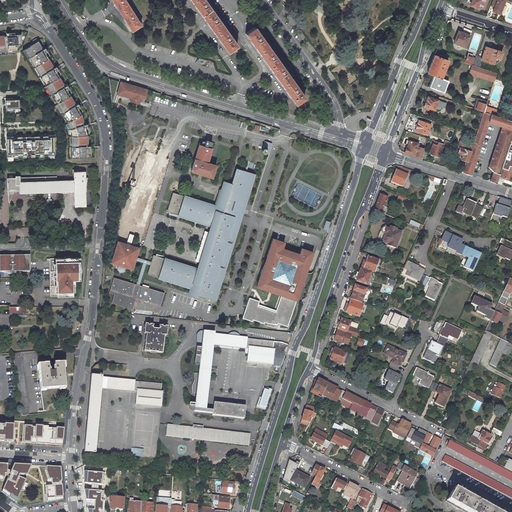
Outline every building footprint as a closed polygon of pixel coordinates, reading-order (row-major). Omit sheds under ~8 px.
[(125,0),(112,0),(121,14),(132,31),(141,25),(136,17),(126,1),(125,0)] [(204,0),(191,0),(203,17),(216,34),(228,52),(237,45),(234,41),(219,19),(208,4),(204,0)] [(483,9),(486,0),(470,0),(469,5),(474,8),(475,6),(483,9)] [(491,0),(490,5),(493,7),(492,11),(498,13),(503,0),(505,1),(509,3),(510,0),(491,0)] [(257,30),(255,27),(245,33),(295,104),(305,97),(299,89),(286,71),(275,56),(257,30)] [(471,32),(464,29),(463,34),(459,32),(454,43),(465,48),(471,32)] [(0,49),(4,50),(4,52),(12,51),(12,49),(17,49),(17,44),(21,44),(21,36),(12,37),(12,34),(7,34),(7,37),(5,37),(5,36),(0,36),(0,49)] [(74,158),(88,157),(87,151),(90,151),(90,146),(87,146),(87,144),(88,144),(87,136),(85,130),(85,129),(87,129),(86,124),(83,125),(82,122),(83,122),(81,115),(77,110),(78,109),(80,108),(77,104),(75,106),(73,104),(74,103),(70,96),(69,96),(66,91),(67,91),(69,90),(66,86),(64,87),(62,85),(63,85),(59,78),(58,78),(55,73),(55,72),(57,71),(55,67),(52,69),(51,67),(52,66),(48,59),(47,60),(44,54),(46,53),(44,49),(41,50),(40,48),(41,48),(37,41),(28,47),(29,47),(26,49),(29,53),(27,54),(31,61),(33,60),(40,72),(38,73),(42,80),(44,79),(51,90),(49,92),(53,99),(55,97),(62,109),(60,110),(64,117),(66,116),(69,122),(73,136),(74,143),(71,143),(71,151),(74,151),(74,158)] [(485,61),(493,64),(495,58),(499,59),(501,52),(497,51),(496,51),(485,48),(482,57),(476,55),(476,56),(476,57),(475,58),(481,60),(480,62),(485,63),(485,61)] [(29,53),(26,49),(23,51),(44,86),(66,124),(70,136),(70,158),(74,158),(74,151),(71,151),(71,143),(74,143),(73,136),(69,122),(66,116),(64,117),(60,110),(62,109),(55,97),(53,99),(49,92),(51,90),(44,79),(42,80),(38,73),(40,72),(33,60),(31,61),(27,54),(29,53)] [(448,61),(434,56),(427,73),(433,75),(436,76),(441,78),(448,61)] [(464,63),(471,65),(473,66),(473,65),(475,58),(476,57),(476,56),(474,56),(473,58),(466,56),(464,63)] [(469,73),(493,82),(494,81),(496,73),(493,72),(473,65),(473,66),(471,65),(469,73)] [(444,93),(448,80),(447,80),(441,78),(436,76),(433,75),(429,87),(438,90),(439,91),(444,93)] [(117,95),(132,99),(131,103),(142,106),(143,102),(144,102),(147,90),(121,82),(117,95)] [(447,103),(428,97),(427,101),(426,100),(424,106),(425,107),(424,107),(425,109),(427,110),(429,109),(429,108),(435,110),(435,109),(441,110),(442,107),(445,108),(447,103)] [(487,101),(477,98),(475,103),(477,104),(477,105),(475,109),(484,112),(485,105),(487,101)] [(5,100),(6,111),(19,111),(19,99),(5,100)] [(501,127),(488,166),(493,171),(491,179),(490,181),(496,183),(497,179),(511,135),(511,120),(484,112),(471,150),(467,162),(466,164),(463,172),(472,175),(490,123),(501,127)] [(431,124),(419,120),(416,131),(428,135),(431,124)] [(6,136),(7,157),(14,156),(14,155),(48,154),(48,155),(55,155),(54,135),(47,135),(47,136),(14,137),(14,136),(6,136)] [(511,135),(497,179),(511,184),(511,182),(511,167),(508,166),(508,164),(510,165),(511,160),(511,135)] [(191,171),(212,177),(216,165),(207,162),(212,148),(207,147),(207,145),(210,145),(211,142),(206,140),(204,146),(199,144),(191,171)] [(405,152),(421,157),(423,150),(424,149),(418,147),(419,144),(409,141),(407,147),(405,152)] [(433,143),(430,153),(431,154),(431,155),(433,156),(434,154),(439,156),(443,146),(444,147),(444,144),(443,144),(441,143),(438,142),(437,145),(433,143)] [(471,150),(460,147),(457,153),(462,155),(461,160),(467,162),(471,150)] [(397,165),(394,171),(390,182),(401,187),(406,175),(408,169),(397,165)] [(153,254),(151,261),(150,264),(147,273),(192,288),(194,284),(195,285),(195,286),(196,286),(197,286),(198,286),(198,285),(199,286),(197,293),(205,296),(205,295),(207,295),(207,296),(216,300),(242,213),(235,211),(235,212),(233,211),(233,210),(230,209),(232,205),(233,205),(234,204),(234,203),(235,202),(235,201),(235,200),(236,201),(236,200),(238,200),(238,201),(245,204),(254,175),(247,173),(246,174),(244,173),(245,172),(237,169),(230,190),(228,190),(228,189),(228,188),(227,188),(226,188),(226,189),(224,188),(218,207),(173,192),(167,211),(212,226),(198,269),(153,254)] [(16,178),(7,178),(8,189),(19,189),(20,193),(48,192),(51,192),(74,192),(75,207),(86,207),(86,186),(85,177),(85,171),(74,171),(74,180),(56,181),(56,177),(19,178),(19,176),(16,176),(16,178)] [(143,235),(160,181),(141,175),(128,217),(122,215),(119,226),(122,227),(122,228),(124,229),(128,230),(127,234),(129,234),(126,243),(117,240),(110,262),(118,264),(117,266),(117,267),(117,268),(117,269),(118,269),(118,270),(119,270),(119,271),(120,271),(121,271),(122,271),(123,271),(123,270),(124,270),(124,269),(124,268),(125,266),(132,269),(135,259),(136,256),(139,247),(130,244),(133,236),(135,236),(136,237),(136,235),(137,233),(143,235)] [(379,195),(373,209),(384,214),(386,209),(382,207),(386,198),(379,195)] [(505,218),(509,209),(507,208),(510,201),(499,197),(497,205),(494,204),(491,215),(492,215),(492,214),(499,217),(500,218),(500,217),(505,218)] [(475,203),(465,198),(465,199),(462,207),(461,207),(460,207),(458,206),(456,211),(460,212),(468,216),(469,215),(476,218),(478,215),(481,208),(474,205),(475,203)] [(242,213),(245,204),(238,201),(238,200),(236,200),(236,201),(235,200),(235,201),(235,202),(234,203),(234,204),(233,205),(232,205),(230,209),(233,210),(233,211),(235,212),(235,211),(242,213)] [(383,233),(380,242),(385,244),(385,245),(389,246),(394,248),(399,232),(394,231),(395,229),(388,226),(388,228),(383,226),(381,227),(380,228),(380,229),(380,231),(381,232),(382,233),(383,233)] [(388,248),(389,246),(385,245),(385,244),(380,242),(383,233),(382,233),(381,232),(380,231),(379,231),(378,232),(375,239),(374,240),(374,241),(374,242),(374,243),(375,243),(388,248)] [(460,255),(463,247),(458,246),(460,241),(461,242),(461,241),(458,239),(455,238),(444,232),(444,231),(443,231),(440,238),(439,239),(440,240),(441,239),(448,242),(446,247),(444,251),(455,255),(456,255),(457,254),(460,255)] [(448,242),(441,239),(440,240),(439,239),(440,238),(438,238),(436,243),(446,247),(448,242)] [(501,244),(500,247),(499,246),(497,250),(495,254),(494,256),(503,260),(503,258),(508,260),(511,252),(511,251),(511,248),(511,243),(504,239),(501,238),(500,238),(498,243),(501,244)] [(303,282),(313,252),(301,248),(299,254),(282,249),(284,243),(272,239),(266,257),(268,258),(266,263),(265,263),(257,287),(279,295),(282,295),(296,300),(297,300),(300,292),(297,291),(298,287),(300,287),(301,286),(301,285),(301,284),(300,284),(300,283),(299,283),(300,281),(303,282)] [(479,254),(467,249),(468,248),(467,248),(466,249),(463,247),(460,255),(463,256),(464,256),(464,258),(463,258),(460,265),(462,266),(462,267),(472,271),(472,270),(471,270),(478,254),(479,255),(479,254)] [(1,272),(24,272),(24,269),(30,269),(30,255),(14,256),(14,257),(13,257),(13,256),(12,256),(11,257),(10,257),(10,256),(0,255),(0,278),(1,278),(1,272)] [(150,264),(151,261),(136,256),(135,259),(143,262),(136,283),(113,276),(109,291),(114,293),(111,302),(132,308),(135,297),(160,305),(164,292),(139,284),(146,263),(150,264)] [(377,260),(366,256),(364,263),(362,262),(360,267),(373,272),(377,260)] [(50,261),(50,296),(73,296),(73,292),(73,285),(75,285),(75,284),(75,280),(78,280),(78,258),(47,258),(47,261),(50,261)] [(407,275),(417,279),(416,281),(419,283),(421,283),(424,275),(420,273),(422,270),(423,268),(422,268),(422,269),(407,261),(406,260),(403,268),(404,268),(404,267),(409,270),(407,275)] [(511,269),(497,302),(503,305),(510,291),(511,291),(511,269)] [(369,273),(359,270),(355,281),(365,285),(369,273)] [(432,299),(439,284),(440,284),(440,283),(424,275),(421,283),(424,285),(425,285),(426,284),(429,286),(427,292),(426,291),(424,295),(423,295),(423,296),(432,300),(433,299),(432,299)] [(364,289),(353,285),(351,291),(355,292),(354,293),(351,292),(349,291),(348,295),(346,298),(360,303),(361,300),(364,289)] [(260,301),(249,298),(242,318),(252,321),(253,320),(264,323),(264,322),(274,325),(274,323),(277,324),(278,323),(287,326),(296,300),(282,295),(276,312),(258,306),(260,301)] [(474,312),(475,312),(476,312),(484,316),(483,317),(489,319),(492,312),(487,310),(489,305),(490,306),(490,305),(484,302),(485,301),(484,300),(483,302),(473,297),(473,296),(469,305),(470,305),(470,304),(477,307),(474,312)] [(361,305),(349,301),(347,307),(344,306),(342,311),(357,316),(361,305)] [(489,319),(483,330),(488,333),(488,332),(492,323),(498,326),(500,323),(505,325),(510,314),(504,311),(506,307),(503,305),(497,302),(492,312),(489,319)] [(406,320),(389,311),(388,312),(389,313),(387,317),(382,315),(379,323),(384,325),(385,323),(393,327),(393,328),(394,328),(396,323),(403,326),(402,327),(404,327),(407,319),(406,319),(406,320)] [(336,329),(345,332),(345,333),(349,335),(355,337),(357,331),(347,327),(349,322),(340,319),(339,322),(337,321),(336,324),(338,325),(336,329)] [(460,330),(444,323),(443,322),(438,334),(437,334),(437,335),(438,335),(436,339),(444,342),(445,342),(446,339),(445,339),(446,338),(445,337),(447,333),(452,336),(452,337),(456,339),(456,340),(457,340),(461,330),(460,330)] [(151,324),(143,323),(142,332),(144,332),(142,350),(160,352),(162,334),(164,335),(165,326),(157,325),(157,326),(151,326),(151,324)] [(345,333),(336,330),(332,341),(341,344),(341,343),(346,345),(349,335),(345,333)] [(482,334),(469,362),(472,363),(475,365),(476,365),(491,333),(488,332),(488,333),(483,330),(482,334)] [(199,365),(198,373),(194,372),(194,379),(192,386),(192,394),(193,395),(196,395),(195,403),(189,403),(189,406),(190,408),(192,410),(212,413),(212,415),(244,418),(246,406),(214,402),(213,410),(206,409),(213,345),(214,333),(214,332),(203,331),(201,347),(196,346),(196,351),(194,364),(199,365)] [(282,343),(273,342),(247,339),(247,337),(214,333),(213,345),(248,349),(247,362),(272,364),(272,367),(275,367),(274,372),(275,372),(277,373),(278,373),(279,373),(285,355),(285,351),(285,349),(286,347),(289,345),(282,343)] [(500,338),(488,363),(494,367),(507,342),(500,338)] [(436,355),(440,346),(442,347),(444,344),(445,342),(444,342),(436,339),(434,343),(430,342),(430,341),(427,346),(426,346),(425,347),(427,347),(422,357),(421,357),(421,358),(429,362),(429,361),(428,360),(431,354),(436,356),(437,355),(436,355)] [(402,353),(387,345),(386,344),(382,354),(383,354),(387,356),(388,355),(391,357),(393,358),(391,361),(390,362),(389,361),(388,365),(396,368),(397,365),(398,365),(398,364),(399,361),(401,362),(404,354),(403,354),(403,352),(402,352),(402,353)] [(344,352),(333,348),(331,347),(329,351),(328,351),(327,354),(330,355),(328,360),(340,364),(344,352)] [(21,352),(13,353),(22,415),(30,414),(21,352)] [(344,365),(348,354),(344,352),(340,364),(344,365)] [(47,365),(38,365),(40,390),(65,388),(63,363),(54,364),(54,368),(52,367),(52,369),(53,369),(53,370),(53,373),(50,373),(49,370),(47,365)] [(391,391),(398,375),(398,374),(397,375),(394,373),(396,368),(388,365),(387,367),(386,370),(387,370),(383,380),(382,379),(381,380),(387,383),(384,388),(383,389),(391,393),(391,392),(391,391)] [(418,383),(426,387),(425,388),(427,390),(430,391),(434,382),(429,380),(431,377),(432,377),(433,376),(427,373),(427,371),(426,371),(426,373),(415,368),(415,367),(411,375),(412,376),(412,375),(419,378),(417,383),(418,384),(418,383)] [(102,376),(91,374),(84,452),(95,453),(101,388),(102,377),(102,376)] [(138,380),(102,377),(101,388),(137,391),(137,382),(138,380)] [(325,385),(321,383),(322,381),(317,379),(314,384),(311,391),(318,394),(320,395),(325,385)] [(161,384),(137,382),(137,391),(135,404),(161,407),(163,391),(161,391),(161,384)] [(338,387),(328,382),(322,396),(330,400),(336,389),(338,389),(338,387)] [(450,390),(438,385),(439,384),(438,383),(437,384),(434,382),(430,391),(434,392),(435,392),(439,393),(436,398),(435,398),(434,402),(433,402),(433,403),(442,407),(442,406),(441,406),(449,391),(450,390)] [(504,386),(496,383),(494,388),(493,387),(490,394),(498,398),(504,386)] [(265,407),(271,390),(262,387),(256,405),(265,407)] [(336,403),(342,391),(338,389),(336,389),(330,400),(336,403)] [(356,396),(346,391),(339,404),(349,409),(356,396)] [(466,394),(475,399),(476,395),(468,391),(466,394)] [(365,401),(356,396),(349,409),(349,410),(358,415),(365,401)] [(377,407),(365,401),(358,415),(364,417),(364,418),(370,421),(377,407)] [(384,410),(377,407),(370,421),(370,422),(377,425),(384,410)] [(301,420),(309,423),(311,417),(313,412),(304,410),(304,409),(301,420)] [(411,424),(401,419),(398,424),(392,420),(387,429),(393,431),(392,432),(404,438),(411,424)] [(14,424),(0,423),(0,440),(14,441),(14,424)] [(64,426),(24,425),(23,442),(62,444),(64,426)] [(250,434),(167,425),(166,436),(249,445),(250,434)] [(501,432),(493,427),(491,431),(499,435),(501,432)] [(327,448),(330,442),(325,439),(327,434),(315,428),(309,440),(327,448)] [(427,432),(419,428),(417,431),(411,428),(407,437),(411,439),(410,440),(416,443),(414,446),(419,449),(422,443),(427,432)] [(330,441),(342,447),(343,446),(348,448),(352,439),(335,430),(330,441)] [(490,435),(481,430),(479,433),(477,438),(474,436),(471,443),(478,446),(477,448),(481,451),(485,443),(487,444),(490,439),(488,438),(490,435)] [(432,435),(427,432),(422,443),(427,445),(432,435)] [(441,439),(434,436),(428,446),(436,450),(441,439)] [(511,473),(449,440),(445,447),(511,481),(511,473)] [(427,445),(422,443),(419,449),(419,450),(433,457),(436,450),(428,446),(427,445)] [(143,456),(143,448),(131,448),(130,455),(143,456)] [(349,453),(346,459),(358,465),(357,467),(362,469),(367,458),(363,456),(351,449),(349,453)] [(511,490),(444,456),(440,462),(511,499),(511,490)] [(511,460),(508,458),(503,467),(511,471),(511,460)] [(295,470),(298,465),(289,460),(283,479),(290,483),(291,481),(289,480),(295,470)] [(386,465),(378,461),(372,473),(386,479),(389,472),(384,470),(386,465)] [(2,492),(16,502),(21,490),(25,491),(28,483),(25,482),(26,480),(19,477),(19,475),(27,475),(31,465),(14,464),(10,471),(7,470),(8,464),(0,463),(0,479),(3,481),(5,476),(9,477),(2,492)] [(315,476),(320,466),(316,464),(311,474),(315,476)] [(396,468),(397,467),(393,465),(389,472),(386,479),(390,481),(396,468)] [(418,473),(404,465),(401,470),(402,471),(396,481),(409,489),(418,473)] [(61,467),(46,466),(46,470),(48,482),(51,482),(51,485),(45,485),(46,502),(63,499),(61,467)] [(315,476),(311,485),(318,489),(321,483),(319,482),(326,469),(320,466),(315,476)] [(310,478),(295,470),(289,480),(291,481),(305,489),(310,478)] [(105,484),(105,473),(85,471),(85,483),(91,483),(91,490),(85,490),(87,500),(95,500),(94,510),(88,509),(88,511),(103,511),(105,491),(98,490),(98,484),(105,484)] [(331,489),(337,492),(337,491),(340,492),(341,490),(343,491),(347,483),(336,478),(331,489)] [(234,483),(222,482),(221,493),(232,494),(234,495),(235,489),(233,489),(234,483)] [(349,482),(343,494),(353,500),(359,487),(349,482)] [(358,496),(362,498),(359,506),(365,509),(373,494),(362,488),(358,496)] [(495,511),(452,488),(444,503),(461,511),(495,511)] [(303,496),(291,490),(288,495),(301,502),(303,497),(303,496)] [(111,496),(110,508),(123,509),(124,497),(119,497),(119,494),(112,494),(111,496)] [(171,498),(156,497),(155,511),(166,511),(167,507),(171,507),(171,506),(171,498)] [(220,497),(219,497),(219,498),(218,508),(228,509),(230,509),(231,504),(229,504),(229,498),(220,497)] [(351,509),(355,501),(349,499),(345,507),(351,509)] [(140,511),(141,502),(129,501),(128,511),(140,511)] [(151,511),(153,503),(141,502),(140,511),(151,511)] [(402,511),(384,503),(379,511),(402,511)]
